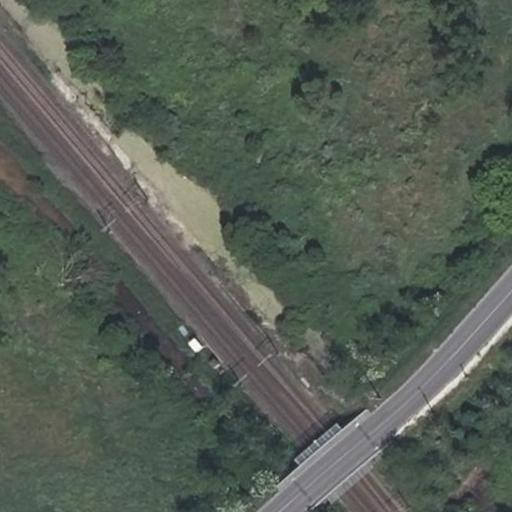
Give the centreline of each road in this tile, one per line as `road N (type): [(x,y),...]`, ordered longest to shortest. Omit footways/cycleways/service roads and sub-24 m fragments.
road 1 (tertiary): [(500,215),(203,511)]
road 2 (tertiary): [(320,479),(414,399),(511,293)]
